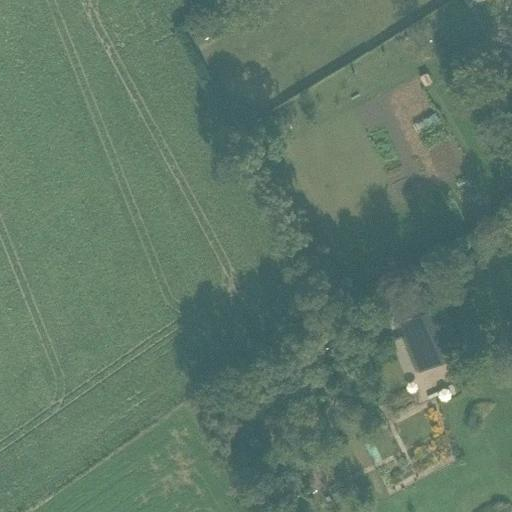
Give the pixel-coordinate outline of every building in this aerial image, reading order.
[(452,345),(458,343),(443,305),(426,312),(413,282),(388,293),(401,323),(421,373),(457,358),(452,345)] [(367,304),(339,316),(346,333),(374,321),(367,304)] [(329,325),(307,336),(313,347),(335,337),(329,325)] [(356,354),(354,349),(351,341),(330,350),(335,362),(356,354)] [(346,383),(350,373),(341,368),(336,378),(346,383)]
